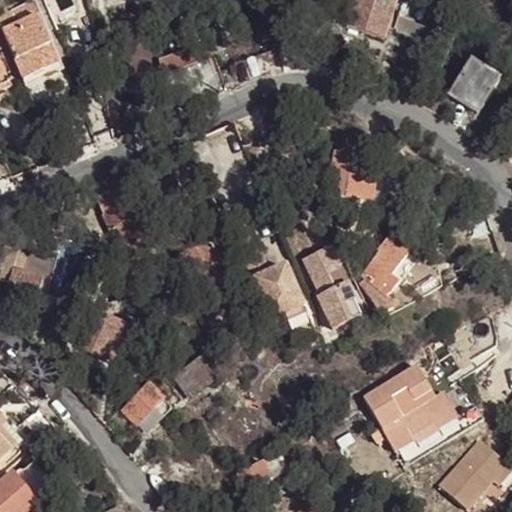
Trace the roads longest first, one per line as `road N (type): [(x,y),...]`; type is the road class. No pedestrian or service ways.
road 1 (residential): [(0,209),(267,87),(317,86),(466,151),(496,184),(511,233)]
road 2 (residential): [(148,511),(120,460),(0,335)]
